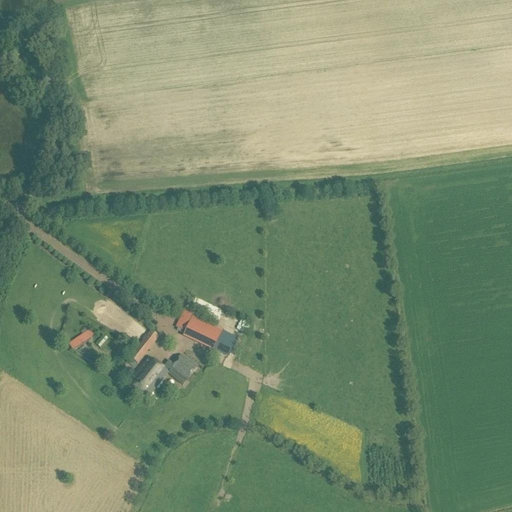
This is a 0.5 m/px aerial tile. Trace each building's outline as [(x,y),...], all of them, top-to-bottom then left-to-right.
[(192,318),(184,336),(183,338),(213,352),(222,332),(192,318)] [(134,328),(129,336),(139,342),(144,335),(134,328)] [(69,345),(73,352),(95,337),(90,330),(85,333),(74,341),(75,341),(69,345)] [(146,337),(154,344),(158,338),(150,332),(146,337)] [(137,349),(145,356),(154,344),(146,337),(137,349)] [(221,355),(228,359),(232,350),(226,347),(221,355)] [(145,356),(137,349),(130,359),(138,365),(145,356)] [(174,365),(171,369),(187,381),(197,369),(181,356),(174,365)] [(163,370),(149,359),(129,384),(148,399),(171,369),(174,365),(169,362),(163,370)]
